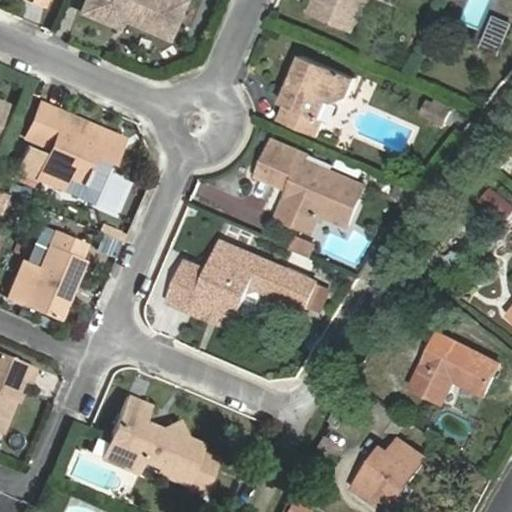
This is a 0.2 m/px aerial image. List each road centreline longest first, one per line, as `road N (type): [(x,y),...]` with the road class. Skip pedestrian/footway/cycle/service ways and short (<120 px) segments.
road 1 (residential): [(198,124),(102,334)]
road 2 (residential): [(0,37),(198,124)]
road 3 (residential): [(102,334),(295,414)]
road 4 (residential): [(255,0),(198,124)]
